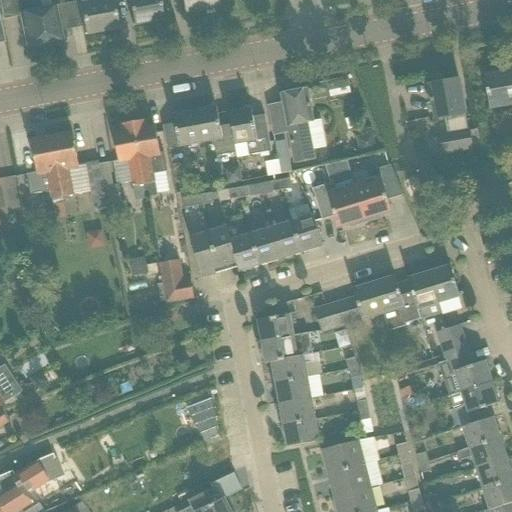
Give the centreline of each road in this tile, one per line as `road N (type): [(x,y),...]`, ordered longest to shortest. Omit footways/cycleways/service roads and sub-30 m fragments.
road 1 (residential): [(272,511),(242,371),(239,302),(448,235)]
road 2 (unclassified): [(0,102),(307,44)]
road 3 (unclassified): [(307,44),(511,6)]
road 4 (residential): [(511,357),(468,247),(448,235)]
